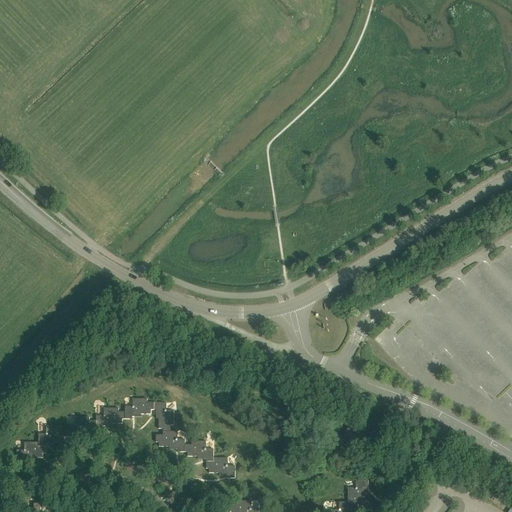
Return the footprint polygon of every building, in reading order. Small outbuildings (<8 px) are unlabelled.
[(152,411),(152,404),(148,404),(148,400),(133,400),(133,408),(126,408),(126,413),(126,420),(133,420),(133,418),(142,418),(142,416),(152,416),(152,411)] [(152,411),(154,411),(157,411),(157,420),(159,420),(159,430),(163,430),(163,432),(171,433),(171,426),(174,426),(175,412),(167,412),(167,404),(152,404),(152,411)] [(97,422),(97,429),(104,430),(104,427),(113,427),(113,425),(123,425),(123,420),(126,420),(126,413),(119,413),(119,409),(105,409),(105,417),(97,417),(97,422)] [(68,439),(75,439),(75,436),(84,436),(84,434),(94,434),(94,429),(97,429),(97,422),(90,422),(90,418),(76,418),(76,426),(68,426),(68,431),(68,439)] [(356,425),(350,422),(341,442),(349,445),(351,441),(358,444),(356,448),(364,452),(373,432),(360,426),(358,429),(355,427),(356,425)] [(39,448),(46,448),(46,445),(55,445),(55,443),(65,443),(65,438),(68,439),(68,431),(62,431),(62,427),(47,427),(47,435),(39,435),(39,444),(39,448)] [(185,446),(185,440),(178,440),(178,433),(171,433),(163,432),(163,436),(156,436),(156,443),(159,443),(159,448),(169,448),(169,450),(178,450),(178,453),(185,453),(185,446)] [(197,460),(206,460),(213,460),(214,459),(214,450),(206,450),(206,442),(192,442),(192,446),(185,446),(185,453),(188,453),(188,457),(198,457),(197,460)] [(39,444),(25,443),(25,451),(17,451),(17,464),(24,464),(24,461),(33,461),(33,459),(43,459),(43,454),(46,455),(46,448),(39,448),(39,444)] [(206,460),(206,463),(206,469),(209,470),(209,474),(218,474),(218,477),(227,477),(227,480),(234,480),(235,467),(227,467),(227,459),(214,459),(213,460),(206,460)] [(349,510),(352,511),(359,511),(359,508),(363,508),(363,498),(366,498),(366,489),(369,489),(369,482),(356,481),(356,489),(348,489),(348,503),(349,503),(349,510)] [(333,494),(337,500),(344,495),(339,489),(333,494)] [(25,511),(26,509),(26,499),(19,498),(19,503),(13,503),(13,507),(13,509),(20,510),(20,511),(25,511)] [(258,511),(259,511),(251,510),(252,503),(237,502),(237,505),(230,505),(229,511),(258,511)] [(349,503),(348,503),(339,503),(339,510),(331,510),(331,511),(349,511),(349,510),(349,503)]
